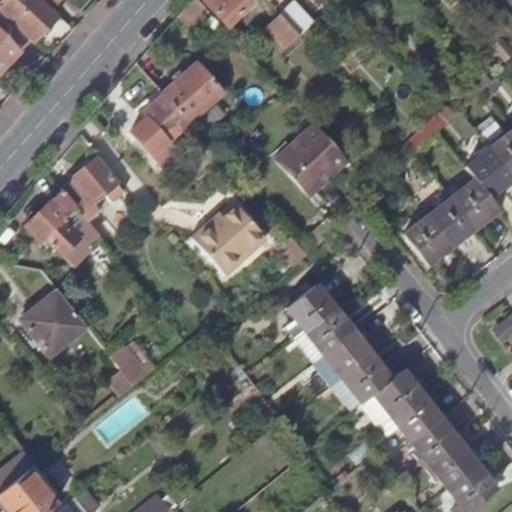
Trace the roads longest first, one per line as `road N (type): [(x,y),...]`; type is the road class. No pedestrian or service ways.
road 1 (tertiary): [(0,169),(148,0)]
road 2 (residential): [(357,222),(440,329)]
